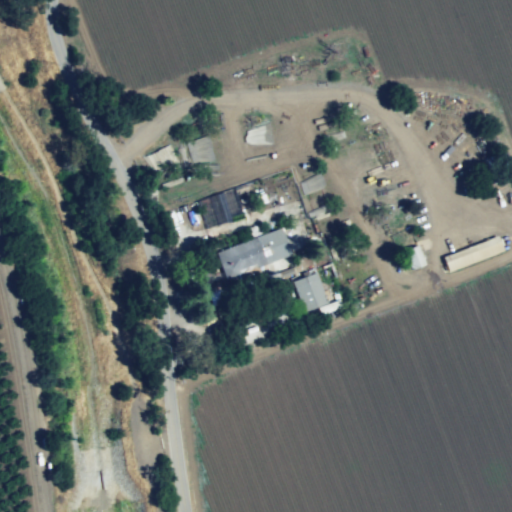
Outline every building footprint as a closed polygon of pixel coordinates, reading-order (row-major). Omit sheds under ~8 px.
[(324,188),(303,199),(291,177),(312,166),(324,188)] [(225,248),(278,228),(285,247),(232,267),(225,248)] [(499,235),(504,249),(448,272),(442,258),(499,235)] [(419,240),(429,266),(409,273),(400,248),(419,240)] [(291,282),(327,270),(338,305),(302,316),(291,282)] [(265,313),(272,328),(245,340),(238,325),(265,313)]
